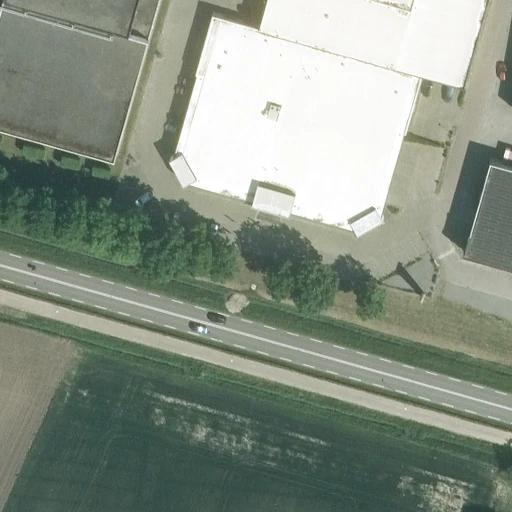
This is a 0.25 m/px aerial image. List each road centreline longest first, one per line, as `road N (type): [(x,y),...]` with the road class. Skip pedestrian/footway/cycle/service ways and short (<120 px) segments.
road 1 (primary): [(511,412),(0,265)]
road 2 (unclassified): [(511,441),(0,295)]
